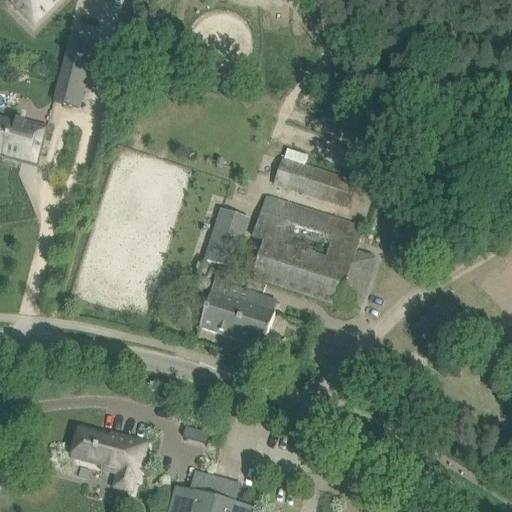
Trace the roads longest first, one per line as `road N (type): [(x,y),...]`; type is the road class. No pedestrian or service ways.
road 1 (unclassified): [(471,511),(341,431),(229,382),(154,362),(0,340)]
road 2 (track): [(309,414),(347,359),(511,236)]
